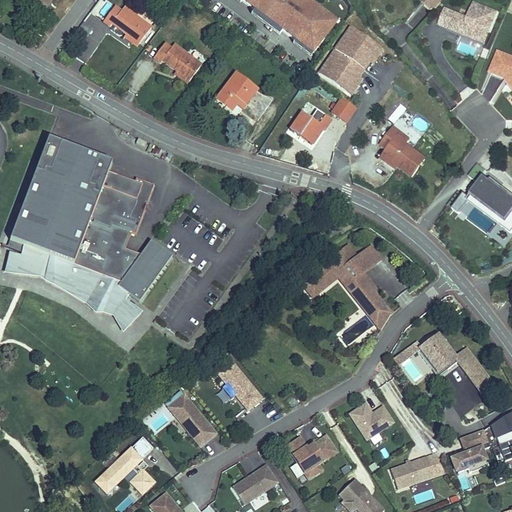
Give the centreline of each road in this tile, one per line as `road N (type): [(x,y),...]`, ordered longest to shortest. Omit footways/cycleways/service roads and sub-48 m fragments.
road 1 (tertiary): [(39,64),(175,140),(334,188),(415,234)]
road 2 (residential): [(455,273),(401,315),(357,382),(214,463),(203,481)]
road 3 (residential): [(415,234),(483,144),(477,115)]
